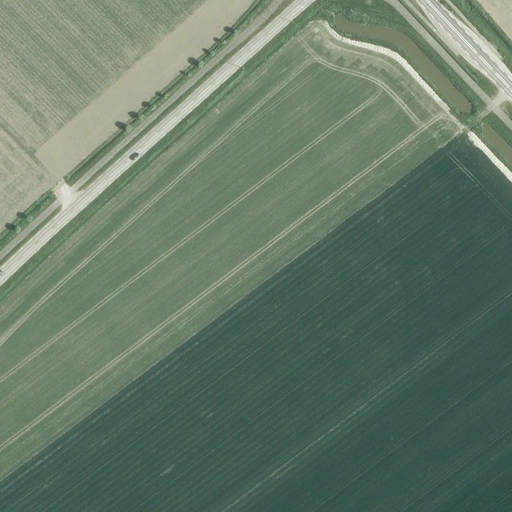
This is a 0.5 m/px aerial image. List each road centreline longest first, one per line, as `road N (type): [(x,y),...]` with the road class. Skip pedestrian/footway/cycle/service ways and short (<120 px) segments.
road 1 (secondary): [(0,278),(306,0)]
road 2 (secondary): [(511,92),(425,0)]
